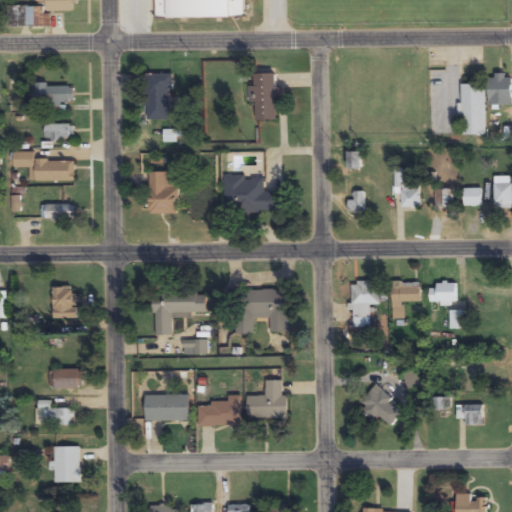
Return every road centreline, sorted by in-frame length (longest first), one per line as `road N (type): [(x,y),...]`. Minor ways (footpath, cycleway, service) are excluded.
road 1 (residential): [(511,37),(0,45)]
road 2 (residential): [(118,511),(111,0)]
road 3 (residential): [(511,244),(0,250)]
road 4 (residential): [(323,511),(317,40)]
road 5 (residential): [(118,462),(511,456)]
